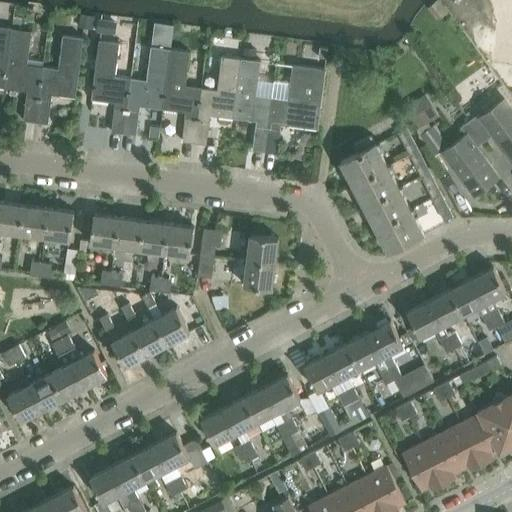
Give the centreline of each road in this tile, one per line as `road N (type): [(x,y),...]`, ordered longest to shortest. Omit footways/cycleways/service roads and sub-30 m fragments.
road 1 (residential): [(356,291),(313,206),(0,162)]
road 2 (residential): [(0,483),(356,291)]
road 3 (residential): [(356,291),(469,237),(511,236)]
